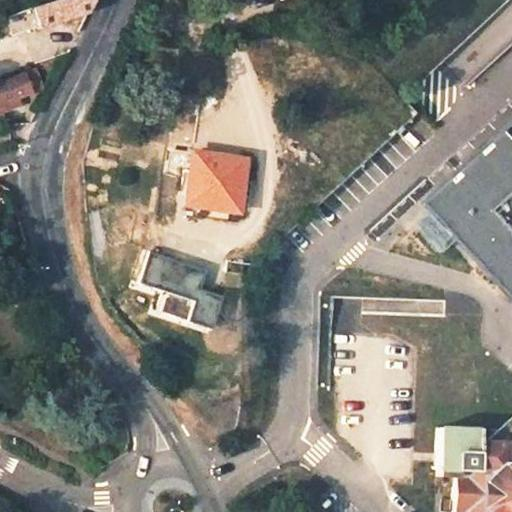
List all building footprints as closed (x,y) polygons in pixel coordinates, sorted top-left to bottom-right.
[(38,23),(86,7),(89,0),(55,0),(33,7),(38,23)] [(42,52),(42,59),(67,50),(73,35),(41,31),(42,52)] [(42,52),(29,52),(30,64),(42,59),(42,52)] [(20,73),(0,79),(0,102),(26,94),(38,90),(32,70),(31,69),(20,73)] [(511,282),(511,133),(437,200),(486,255),(482,259),(484,272),(498,281),(503,281),(507,278),(511,282)] [(239,162),(189,156),(182,205),(232,212),(239,162)] [(204,286),(209,266),(153,250),(144,281),(172,289),(166,309),(217,323),(226,292),(204,286)] [(362,299),(333,297),(332,309),(362,310),(362,299)] [(484,318),(362,310),(355,464),(450,469),(449,511),(511,511),(511,419),(487,442),(478,442),(484,318)]
